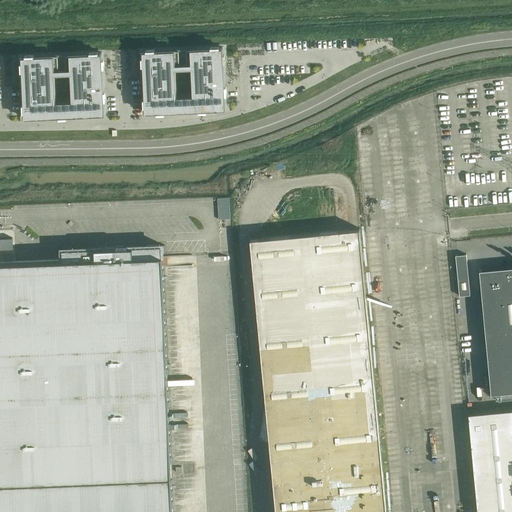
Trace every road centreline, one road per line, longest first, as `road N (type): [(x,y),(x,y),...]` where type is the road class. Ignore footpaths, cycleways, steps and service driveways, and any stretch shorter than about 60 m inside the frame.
road 1 (tertiary): [(511,39),(404,62),(280,120),(200,142),(0,149)]
road 2 (unknown): [(211,511),(194,214),(0,213)]
road 3 (unclassified): [(0,124),(149,121),(246,106)]
